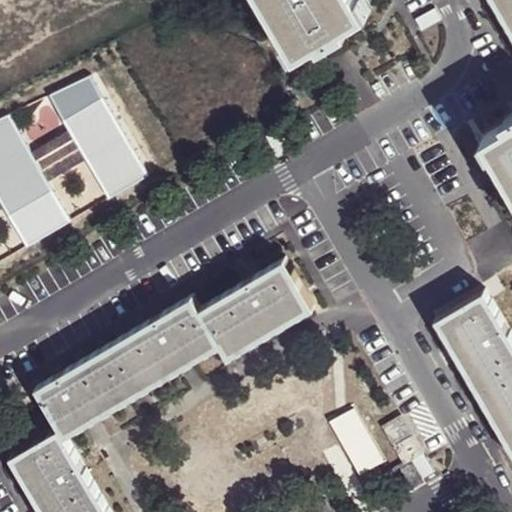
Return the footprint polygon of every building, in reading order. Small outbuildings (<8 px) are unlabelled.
[(268,0),(299,53),(321,40),(348,24),(369,11),(362,0),(268,0)] [(511,0),(495,0),(511,28),(511,0)] [(348,24),(321,40),(323,45),(350,28),(348,24)] [(110,195),(151,173),(91,74),(50,94),(69,128),(31,151),(9,113),(0,117),(0,211),(4,209),(29,245),(71,219),(49,182),(86,159),(110,195)] [(511,119),(508,122),(486,135),(497,152),(511,178),(511,119)] [(497,152),(486,135),(481,138),(491,156),(497,152)] [(243,280),(201,305),(222,343),(230,355),(315,305),(286,257),(255,274),(243,280)] [(243,280),(255,274),(252,269),(241,275),(243,280)] [(511,332),(486,288),(438,317),(511,444),(511,332)] [(53,375),(38,385),(61,425),(67,434),(222,343),(201,305),(194,293),(162,311),(150,318),(65,369),(53,375)] [(150,318),(162,311),(159,306),(147,313),(150,318)] [(53,375),(65,369),(63,364),(51,370),(53,375)] [(395,446),(414,435),(402,414),(383,425),(395,446)] [(61,425),(13,454),(46,511),(112,511),(88,469),(80,457),(67,434),(61,425)] [(412,462),(427,453),(416,434),(414,435),(395,446),(404,462),(381,474),(395,496),(422,480),(412,462)] [(86,454),(80,457),(88,469),(94,466),(86,454)]
